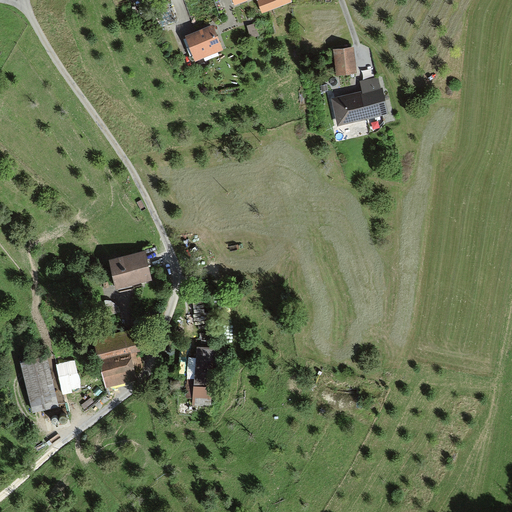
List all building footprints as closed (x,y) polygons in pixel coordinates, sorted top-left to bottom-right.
[(231,0),(234,6),(248,0),(256,0),(262,14),(293,2),(291,0),(231,0)] [(256,23),(248,26),(251,38),(260,36),(256,23)] [(200,29),(185,36),(195,60),(224,49),(214,24),(200,29)] [(333,50),(337,77),(358,73),(354,46),(333,50)] [(362,90),(332,98),(339,126),(382,115),(384,124),(397,120),(391,95),(386,96),(384,87),(381,87),(379,76),(360,81),(362,90)] [(148,273),(142,249),(109,257),(115,281),(148,273)] [(102,350),(95,351),(100,381),(137,374),(132,347),(138,346),(134,327),(99,333),(102,350)] [(213,379),(215,344),(196,343),(194,378),(213,379)] [(55,401),(44,353),(20,358),(32,407),(55,401)] [(76,362),(57,366),(64,394),(83,390),(76,362)] [(206,381),(193,381),(194,400),(207,400),(206,381)]
